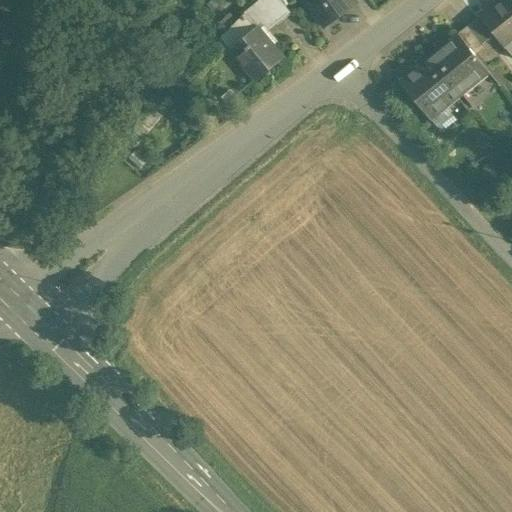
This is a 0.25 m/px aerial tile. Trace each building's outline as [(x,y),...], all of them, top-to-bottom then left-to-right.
[(259,17),(270,8),(263,0),(259,0),(247,13),(250,16),(257,25),(263,33),(268,29),(259,17)] [(291,11),(281,0),(263,0),(270,8),(279,20),(291,11)] [(306,0),(321,21),(330,14),(334,19),(356,2),(354,0),(306,0)] [(511,0),(497,0),(480,14),(504,46),(511,39),(511,0)] [(279,20),(270,8),(259,17),(268,29),(279,20)] [(325,26),(334,19),(330,14),(321,21),(325,26)] [(230,48),(257,25),(250,16),(223,39),(230,48)] [(490,35),(477,18),(468,25),(482,42),(490,35)] [(263,33),(257,25),(230,48),(257,80),(284,57),(263,33)] [(468,25),(458,32),(475,54),(485,46),(482,42),(468,25)] [(458,32),(429,55),(461,95),(490,72),(475,54),(458,32)] [(429,55),(399,79),(416,101),(430,119),(431,119),(441,131),(457,119),(447,106),(461,95),(429,55)] [(416,101),(399,80),(389,87),(406,109),(416,101)]
